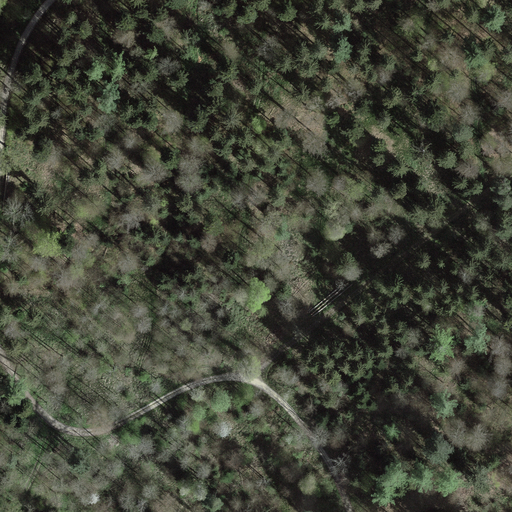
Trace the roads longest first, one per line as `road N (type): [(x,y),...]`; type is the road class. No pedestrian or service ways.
road 1 (track): [(0,356),(43,414),(78,432),(106,429),(204,380),(257,383),(279,397),(327,459),(349,511)]
road 2 (track): [(243,378),(511,170)]
road 3 (track): [(0,140),(12,62),(50,0)]
